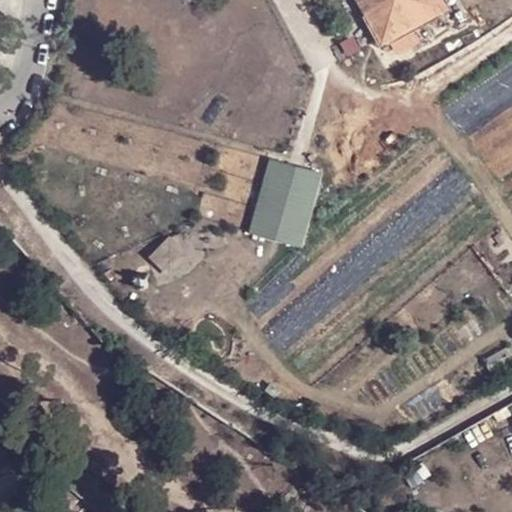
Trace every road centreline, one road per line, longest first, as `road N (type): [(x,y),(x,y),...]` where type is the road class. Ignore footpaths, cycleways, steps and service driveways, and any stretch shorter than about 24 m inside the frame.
road 1 (track): [(177,511),(62,364),(0,331)]
road 2 (residential): [(0,109),(24,85),(39,0)]
